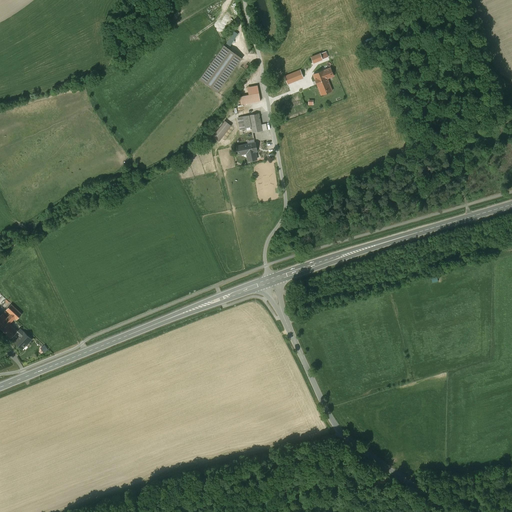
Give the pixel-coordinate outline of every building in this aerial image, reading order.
[(242,59),(224,46),(200,79),(218,92),(242,59)] [(320,54),(311,58),(313,63),(322,59),(320,54)] [(313,74),(315,78),(319,76),(320,81),(327,79),(334,76),(331,68),(324,71),(324,70),(313,74)] [(300,70),(284,77),(287,84),(303,78),(300,70)] [(319,76),(315,78),(321,95),(332,91),(327,79),(320,81),(319,76)] [(248,95),(240,97),(241,105),(260,101),(257,86),(247,88),(248,95)] [(259,113),(243,116),(246,128),(252,127),(253,133),(263,131),(259,113)] [(246,128),(243,116),(237,118),(240,129),(246,128)] [(227,124),(223,121),(216,131),(220,133),(227,124)] [(255,143),(237,146),(239,155),(246,154),(248,161),(257,160),(255,152),(257,152),(255,143)] [(22,314),(11,304),(6,310),(11,314),(7,318),(3,314),(0,316),(0,328),(11,339),(16,333),(18,331),(10,324),(15,318),(17,320),(22,314)] [(32,339),(20,329),(18,331),(16,333),(20,336),(15,342),(22,349),(32,339)] [(41,347),(45,352),(50,349),(46,344),(41,347)]
